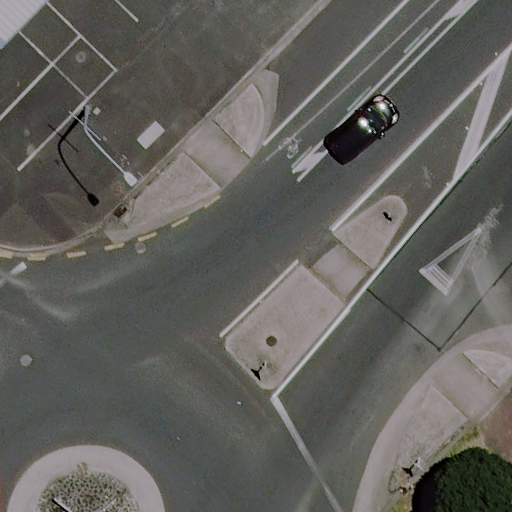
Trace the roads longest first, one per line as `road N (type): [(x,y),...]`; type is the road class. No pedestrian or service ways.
road 1 (tertiary): [(455,138),(452,255),(303,446),(227,483)]
road 2 (tertiary): [(119,378),(345,165),(455,138)]
road 3 (secondary): [(119,378),(167,400),(204,436),(227,483)]
